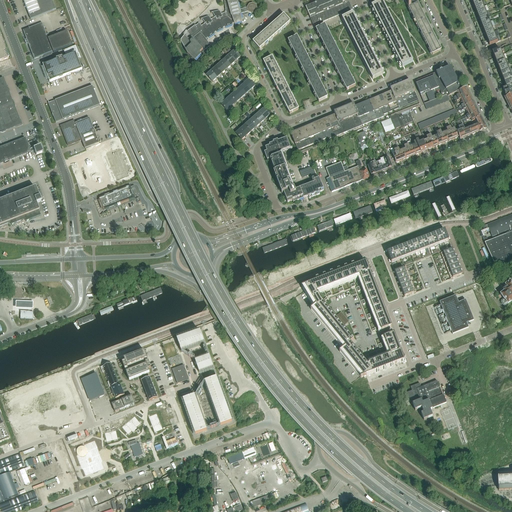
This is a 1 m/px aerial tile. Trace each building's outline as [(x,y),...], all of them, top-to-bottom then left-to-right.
[(23,0),(29,16),(31,20),(57,10),(52,0),(23,0)] [(181,41),(181,42),(187,54),(196,63),(197,63),(195,61),(201,55),(200,53),(200,52),(202,50),(203,50),(204,50),(210,46),(209,44),(208,43),(207,41),(205,39),(208,37),(208,38),(215,34),(214,33),(216,32),(217,32),(223,29),(223,28),(225,27),(225,28),(232,25),(232,24),(234,23),(235,24),(242,22),(240,14),(241,14),(248,12),(251,13),(255,12),(255,13),(257,9),(256,6),(253,4),(249,5),(247,8),(247,6),(244,7),(244,9),(240,10),(237,0),(224,0),(225,9),(226,13),(222,14),(220,12),(220,11),(219,11),(218,11),(215,12),(213,13),(214,17),(215,17),(211,20),(210,18),(210,17),(209,17),(208,17),(207,17),(205,18),(204,18),(202,19),(205,23),(204,23),(205,24),(201,26),(199,23),(196,26),(195,25),(188,31),(188,32),(191,36),(188,39),(187,38),(184,36),(182,38),(181,40),(181,41)] [(316,18),(317,21),(318,24),(351,10),(350,8),(351,8),(349,2),(347,0),(320,0),(306,6),(306,7),(308,14),(309,14),(310,18),(311,18),(315,16),(316,18)] [(404,0),(408,8),(409,8),(417,4),(415,0),(404,0)] [(372,6),(371,6),(395,54),(397,56),(397,57),(398,60),(399,61),(400,63),(400,64),(402,66),(402,67),(403,67),(404,66),(413,62),(385,6),(383,2),(382,1),(372,6)] [(485,1),(481,2),(470,7),(472,12),(483,7),(487,6),(485,1)] [(417,4),(409,8),(417,24),(425,20),(422,13),(423,13),(421,10),(421,11),(417,4)] [(487,6),(483,7),(472,12),(474,17),(485,12),(489,11),(487,6)] [(489,11),(485,12),(474,17),(476,22),(487,17),(491,16),(489,11)] [(353,13),(342,19),(373,80),(382,75),(383,75),(383,74),(383,73),(382,71),(381,70),(380,67),(378,64),(378,63),(377,61),(353,13)] [(268,28),(275,36),(290,22),(284,15),(276,22),(275,21),(273,23),(274,24),(268,28)] [(491,16),(487,17),(476,22),(478,27),(489,22),(493,21),(491,16)] [(420,31),(424,39),(433,35),(430,28),(429,26),(425,20),(417,24),(420,29),(418,31),(419,32),(420,31)] [(493,21),(489,22),(478,27),(480,32),(491,27),(495,26),(493,21)] [(72,46),(66,31),(48,38),(42,23),(23,31),(34,59),(53,52),(53,53),(72,46)] [(325,25),(316,29),(322,41),(331,37),(325,25)] [(495,26),(491,27),(480,32),(482,37),(493,32),(497,31),(495,26)] [(275,36),(268,28),(263,33),(260,35),(261,35),(253,42),(260,50),(275,36)] [(497,31),(493,32),(482,37),(484,42),(499,36),(497,31)] [(433,35),(424,39),(432,55),(441,50),(438,44),(437,41),(436,41),(433,35)] [(7,55),(0,36),(0,62),(8,59),(7,55)] [(288,41),(294,53),(303,49),(297,36),(288,41)] [(486,47),(489,46),(501,41),(499,36),(484,42),(486,47)] [(331,37),(322,41),(328,54),(337,49),(334,44),(336,43),(335,41),(334,42),(331,37)] [(495,58),(502,55),(500,50),(511,45),(500,50),(492,53),(487,55),(492,53),(494,56),(495,58)] [(230,49),(227,52),(229,55),(235,61),(240,57),(234,50),(233,52),(232,52),(230,49)] [(298,60),(300,65),(309,61),(303,49),(294,53),(297,59),(295,59),(296,61),(298,60)] [(337,49),(328,54),(334,66),(343,61),(337,49)] [(225,50),(223,51),(224,53),(228,56),(225,59),(231,66),(235,61),(229,55),(227,52),(226,51),(225,50)] [(50,82),(56,79),(64,76),(82,69),(76,52),(64,57),(43,65),(50,82)] [(425,52),(418,55),(420,60),(427,57),(425,52)] [(269,73),(273,80),(282,75),(272,57),(263,62),(268,71),(267,71),(269,74),(269,73)] [(220,58),(218,59),(221,62),(220,63),(226,70),(231,66),(225,59),(223,61),(220,58)] [(300,65),(306,78),(316,73),(309,61),(300,65)] [(340,78),(349,74),(347,68),(349,67),(348,66),(346,67),(343,61),(334,66),(340,78)] [(226,70),(220,63),(216,67),(222,74),(226,70)] [(211,71),(217,78),(222,74),(216,67),(211,71)] [(418,83),(416,84),(421,95),(426,93),(430,102),(433,101),(435,100),(432,91),(435,90),(436,90),(436,91),(437,91),(438,91),(438,92),(439,92),(439,91),(440,91),(441,94),(442,97),(444,96),(447,95),(447,97),(449,96),(457,92),(463,89),(462,89),(461,90),(459,86),(460,85),(450,67),(438,72),(436,73),(438,76),(424,82),(423,78),(422,79),(417,81),(418,83)] [(217,78),(211,71),(206,75),(212,82),(217,78)] [(310,84),(313,90),(322,85),(316,73),(306,78),(309,83),(307,83),(308,85),(310,84)] [(356,86),(349,74),(340,78),(347,90),(356,86)] [(285,82),(282,75),(273,80),(276,86),(275,87),(277,89),(281,95),(289,91),(286,84),(288,83),(287,82),(285,82)] [(0,132),(21,125),(3,78),(0,79),(0,132)] [(244,84),(250,91),(255,86),(249,80),(244,84)] [(392,91),(362,104),(355,106),(354,104),(350,105),(334,112),(335,115),(291,133),(298,150),(326,139),(327,140),(347,132),(385,117),(384,115),(419,101),(410,80),(391,88),(392,91)] [(240,88),(246,94),(250,91),(244,84),(240,88)] [(322,85),(313,90),(319,102),(328,97),(322,85)] [(511,85),(507,88),(506,88),(503,90),(505,96),(511,93),(511,85)] [(92,86),(48,104),(56,123),(100,106),(92,86)] [(235,92),(241,99),(246,94),(240,88),(235,92)] [(471,98),(470,95),(469,95),(467,91),(467,90),(466,88),(463,89),(457,92),(459,95),(454,97),(454,98),(452,99),(453,102),(455,101),(456,102),(461,99),(462,102),(471,98)] [(289,91),(281,95),(284,102),(283,102),(285,105),(290,114),(299,109),(289,91)] [(230,96),(236,103),(241,99),(235,92),(230,96)] [(226,100),(232,107),(236,103),(230,96),(226,100)] [(447,97),(449,100),(454,110),(457,115),(459,120),(461,119),(449,96),(447,97)] [(467,112),(476,108),(475,105),(474,105),(472,101),(472,100),(471,98),(462,102),(464,105),(459,107),(459,108),(457,109),(458,112),(461,111),(466,109),(467,112)] [(232,107),(226,100),(221,104),(227,111),(232,107)] [(472,122),(476,120),(481,118),(480,115),(478,114),(477,111),(477,110),(476,108),(467,112),(469,114),(464,117),(464,118),(462,119),(463,121),(465,120),(466,121),(471,119),(472,122)] [(259,113),(265,119),(270,115),(264,109),(259,113)] [(254,117),(260,124),(265,119),(259,113),(254,117)] [(390,119),(381,123),(386,133),(413,122),(410,113),(399,118),(398,115),(390,118),(390,119)] [(250,121),(256,128),(260,124),(254,117),(250,121)] [(82,141),(85,149),(99,144),(89,118),(75,124),(74,121),(62,126),(65,134),(64,135),(68,146),(82,141)] [(445,133),(448,141),(452,140),(451,139),(455,138),(455,139),(458,137),(455,129),(452,130),(450,125),(449,126),(447,120),(442,122),(443,124),(445,123),(446,127),(448,132),(445,133)] [(468,137),(472,135),(469,129),(465,130),(461,120),(457,122),(458,124),(457,125),(459,130),(456,131),(460,140),(463,139),(463,138),(467,136),(468,137)] [(245,125),(251,132),(256,128),(250,121),(245,125)] [(381,127),(379,122),(368,127),(370,132),(377,129),(385,146),(388,144),(381,127)] [(478,125),(477,126),(480,132),(486,129),(486,128),(484,123),(478,125)] [(438,136),(435,137),(439,146),(442,144),(442,143),(445,142),(445,143),(448,141),(445,133),(442,134),(441,131),(440,132),(437,124),(434,126),(437,133),(438,136)] [(240,129),(246,136),(251,132),(245,125),(240,129)] [(469,129),(472,135),(480,132),(477,126),(469,129)] [(236,133),(242,140),(246,136),(240,129),(236,133)] [(428,140),(423,142),(427,150),(432,148),(431,147),(435,146),(435,147),(439,146),(435,137),(432,138),(430,133),(429,134),(427,129),(424,130),(425,132),(427,135),(426,135),(428,140)] [(360,148),(367,145),(368,145),(366,139),(366,140),(363,133),(356,136),(360,148)] [(423,142),(422,143),(419,144),(417,139),(416,139),(414,134),(411,135),(412,138),(413,137),(414,140),(413,141),(415,146),(412,147),(416,155),(419,154),(419,153),(420,152),(422,151),(422,152),(427,150),(423,142)] [(270,146),(267,148),(266,148),(267,152),(264,153),(267,161),(272,159),(273,163),(272,163),(275,172),(274,172),(282,194),(284,193),(289,191),(291,195),(296,193),(295,189),(294,189),(293,184),(291,185),(285,168),(286,168),(281,152),(290,148),(286,137),(273,142),(273,143),(270,145),(270,146)] [(35,155),(42,152),(40,145),(37,146),(37,145),(36,146),(36,147),(29,149),(24,138),(0,147),(0,164),(34,151),(35,155)] [(405,150),(402,151),(406,159),(409,158),(409,157),(412,155),(413,156),(416,155),(412,147),(410,148),(408,145),(407,145),(404,138),(401,139),(404,147),(405,150)] [(325,142),(296,153),(297,155),(325,144),(325,142)] [(395,151),(394,151),(395,154),(392,155),(396,163),(399,162),(399,161),(402,160),(403,160),(406,159),(402,151),(400,152),(399,149),(398,149),(394,142),(392,143),(395,151)] [(119,149),(107,154),(117,180),(128,175),(126,172),(127,171),(126,169),(128,169),(127,167),(126,167),(123,159),(124,159),(122,154),(121,154),(119,149)] [(387,169),(392,167),(389,158),(386,159),(384,155),(382,156),(387,169)] [(382,161),(379,162),(382,171),(387,169),(382,156),(380,157),(382,161)] [(491,157),(477,163),(478,166),(493,160),(491,157)] [(372,160),(377,173),(382,171),(379,162),(376,163),(374,159),(372,160)] [(361,172),(364,180),(365,180),(366,179),(366,180),(368,179),(369,178),(369,176),(366,170),(365,170),(364,170),(363,171),(361,166),(362,166),(360,160),(356,162),(358,167),(360,166),(361,170),(361,172)] [(368,167),(371,175),(377,173),(372,160),(369,161),(371,165),(368,167)] [(326,179),(332,193),(364,180),(361,172),(361,170),(360,166),(345,172),(341,163),(326,168),(328,174),(330,178),(326,179)] [(475,165),(460,170),(462,174),(476,169),(475,165)] [(455,173),(434,181),(436,186),(457,178),(455,173)] [(319,193),(324,191),(319,179),(315,180),(315,179),(314,179),(314,178),(313,178),(312,179),(312,180),(303,183),(304,185),(295,189),(296,193),(291,195),(289,191),(284,193),(287,203),(293,201),(293,203),(308,197),(309,199),(320,195),(319,193)] [(432,182),(411,190),(414,196),(434,188),(432,182)] [(104,210),(133,199),(133,198),(138,196),(134,186),(129,188),(129,187),(127,188),(120,191),(119,190),(117,191),(117,192),(99,199),(103,210),(104,210)] [(0,200),(0,227),(39,212),(35,204),(41,202),(35,187),(0,200)] [(408,191),(389,198),(391,204),(410,196),(408,191)] [(446,198),(452,212),(456,210),(449,196),(446,198)] [(385,200),(372,205),(374,210),(387,205),(385,200)] [(432,205),(438,218),(442,217),(435,203),(432,205)] [(370,206),(353,212),(356,219),(373,213),(370,206)] [(351,213),(333,220),(335,225),(353,219),(351,213)] [(492,237),(511,228),(511,215),(483,227),(485,233),(490,231),(492,237)] [(332,220),(316,226),(319,233),(334,227),(332,220)] [(315,226),(291,235),(293,241),(318,232),(315,226)] [(511,232),(487,242),(480,228),(478,229),(499,274),(511,269),(511,232)] [(445,230),(440,232),(445,243),(450,241),(445,230)] [(440,232),(436,234),(440,245),(445,243),(440,232)] [(436,234),(431,236),(435,247),(440,245),(436,234)] [(431,236),(426,238),(430,249),(435,247),(431,236)] [(426,238),(421,240),(426,250),(430,249),(426,238)] [(421,240),(417,241),(421,252),(426,250),(421,240)] [(417,241),(412,243),(416,254),(421,252),(417,241)] [(412,243),(407,245),(411,256),(416,254),(412,243)] [(269,244),(248,252),(250,257),(271,248),(269,244)] [(407,245),(402,247),(407,258),(411,256),(407,245)] [(402,247),(398,249),(402,260),(407,258),(402,247)] [(398,249),(393,251),(397,262),(402,260),(398,249)] [(453,249),(441,254),(443,259),(455,254),(453,249)] [(393,251),(388,253),(392,264),(397,262),(393,251)] [(455,254),(443,259),(445,264),(457,259),(455,254)] [(457,259),(445,264),(447,269),(459,264),(457,259)] [(304,286),(301,287),(305,292),(313,307),(311,310),(343,349),(339,352),(341,354),(343,356),(360,377),(361,378),(405,361),(394,333),(384,337),(390,355),(369,363),(369,364),(368,365),(354,347),(352,346),(350,343),(354,340),(327,307),(321,300),(319,294),(317,294),(317,293),(360,276),(381,332),(392,328),(366,262),(304,286)] [(459,264),(447,269),(449,274),(461,269),(459,264)] [(407,267),(395,272),(397,277),(409,272),(407,267)] [(461,269),(449,274),(451,279),(463,275),(461,269)] [(409,272),(397,277),(399,282),(411,277),(409,272)] [(511,279),(511,272),(508,276),(497,279),(499,283),(508,280),(510,279),(511,280),(511,279)] [(411,277),(399,282),(401,287),(413,282),(411,277)] [(413,282),(401,287),(403,292),(415,287),(413,282)] [(511,302),(511,301),(511,283),(510,282),(502,288),(504,291),(504,292),(500,294),(504,299),(501,301),(501,303),(503,306),(505,306),(507,304),(508,304),(511,302)] [(162,287),(139,295),(142,301),(164,292),(162,287)] [(415,287),(403,292),(405,297),(417,293),(415,287)] [(136,296),(116,304),(118,309),(138,301),(136,296)] [(469,323),(474,321),(466,300),(460,302),(459,303),(456,296),(440,302),(452,334),(468,328),(466,323),(468,322),(469,323)] [(112,306),(99,311),(101,315),(114,310),(112,306)] [(21,312),(21,320),(33,320),(33,313),(30,312),(21,312)] [(96,312),(79,319),(81,324),(98,316),(96,312)] [(341,312),(336,316),(344,326),(349,322),(341,312)] [(200,331),(177,339),(181,351),(204,343),(200,331)] [(511,377),(511,363),(503,361),(506,352),(496,349),(493,358),(498,360),(491,383),(502,387),(506,375),(511,377)] [(122,363),(124,368),(147,359),(144,351),(124,358),(125,362),(122,363)] [(209,356),(195,361),(199,373),(213,368),(209,356)] [(100,367),(102,373),(113,369),(111,363),(100,367)] [(151,368),(149,364),(126,372),(129,381),(150,373),(148,369),(151,368)] [(184,365),(172,370),(177,384),(189,380),(184,365)] [(105,372),(107,377),(115,374),(113,369),(102,373),(103,373),(105,372)] [(96,374),(82,379),(90,401),(104,395),(96,374)] [(109,382),(117,379),(115,374),(107,377),(109,382)] [(143,386),(152,382),(150,377),(141,381),(143,386)] [(232,421),(216,378),(205,382),(220,425),(232,421)] [(110,387),(119,384),(117,379),(109,382),(108,382),(110,387)] [(432,409),(447,403),(443,395),(437,381),(421,387),(419,383),(410,387),(412,391),(403,395),(406,401),(414,398),(415,403),(413,404),(416,410),(422,408),(424,413),(422,414),(424,421),(433,417),(431,411),(433,410),(432,409)] [(143,386),(145,391),(154,388),(152,382),(143,386)] [(113,394),(114,394),(123,390),(120,385),(110,389),(113,394)] [(155,393),(154,388),(145,391),(147,396),(155,393)] [(124,395),(123,390),(114,394),(116,399),(124,395)] [(157,398),(155,393),(147,396),(149,401),(157,398)] [(127,398),(130,406),(135,404),(132,396),(127,398)] [(183,400),(195,434),(207,430),(203,420),(194,396),(183,400)] [(127,398),(126,398),(122,400),(125,408),(130,406),(127,398)] [(117,402),(120,410),(125,408),(122,400),(117,402)] [(120,410),(117,402),(112,404),(115,412),(120,410)] [(157,414),(149,417),(150,422),(159,419),(157,414)] [(0,441),(8,438),(0,416),(0,441)] [(135,417),(130,421),(136,428),(141,424),(135,417)] [(159,419),(150,422),(152,427),(161,424),(159,419)] [(130,421),(126,424),(132,431),(133,433),(137,429),(136,428),(130,421)] [(126,424),(122,428),(128,435),(132,431),(126,424)] [(161,424),(152,427),(154,433),(163,430),(161,424)] [(175,438),(166,442),(164,437),(162,438),(164,443),(167,449),(178,445),(175,438)] [(95,440),(73,449),(75,452),(76,452),(77,455),(76,456),(81,470),(82,470),(85,477),(105,469),(103,462),(104,461),(95,440)] [(136,441),(128,443),(130,446),(131,446),(135,458),(143,455),(139,444),(137,444),(136,441)] [(256,455),(253,448),(242,452),(245,459),(256,455)] [(20,454),(0,461),(0,502),(7,500),(8,501),(0,504),(0,511),(16,511),(39,503),(34,491),(11,500),(10,499),(18,495),(10,473),(1,476),(1,475),(24,466),(20,454)] [(196,470),(193,468),(188,474),(187,473),(184,475),(189,479),(192,476),(194,479),(202,471),(199,468),(196,470)] [(511,472),(498,473),(499,491),(511,489),(511,472)] [(25,482),(18,484),(19,490),(25,488),(26,491),(28,491),(25,482)] [(274,500),(272,494),(252,502),(254,507),(274,500)]
